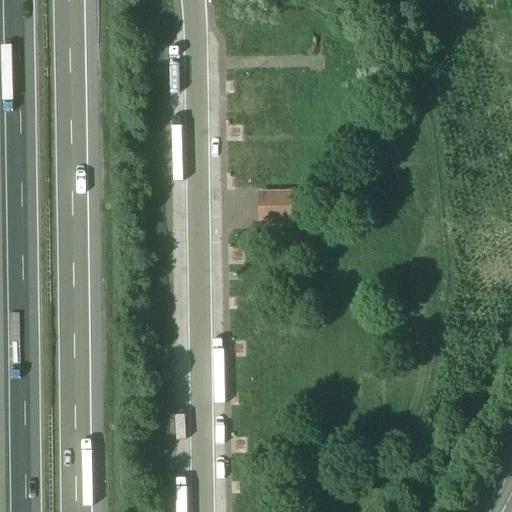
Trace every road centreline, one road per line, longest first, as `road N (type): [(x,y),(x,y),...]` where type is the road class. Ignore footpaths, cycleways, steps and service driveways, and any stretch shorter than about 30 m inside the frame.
road 1 (motorway): [(9,0),(19,511)]
road 2 (motorway): [(86,511),(77,0)]
